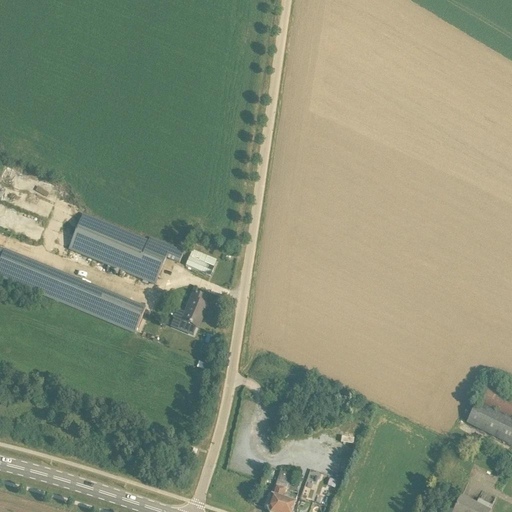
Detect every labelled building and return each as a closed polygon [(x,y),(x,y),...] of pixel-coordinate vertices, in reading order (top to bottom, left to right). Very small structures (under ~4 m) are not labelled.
[(26,208),(35,185),(14,176),(5,200),(26,208)] [(0,229),(34,241),(40,223),(0,209),(0,229)] [(69,251),(155,287),(166,260),(178,265),(184,252),(150,238),(149,241),(84,215),(69,251)] [(0,279),(43,297),(135,335),(146,309),(0,248),(0,279)] [(189,258),(186,267),(210,278),(214,268),(189,258)] [(204,305),(206,299),(193,294),(181,322),(198,329),(208,307),(204,305)] [(511,447),(511,398),(487,386),(477,403),(466,424),(511,447)] [(268,511),(292,511),(297,498),(289,495),(295,477),(292,476),(293,471),(283,468),(281,472),(280,472),(275,488),(267,510),(268,511)] [(461,498),(454,511),(489,511),(461,498)]
